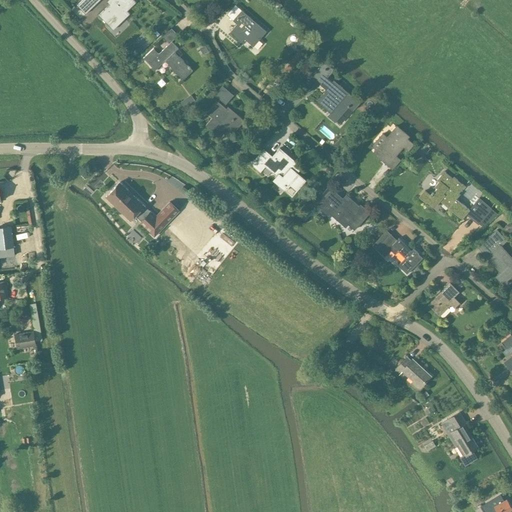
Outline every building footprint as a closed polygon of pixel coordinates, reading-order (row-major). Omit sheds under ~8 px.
[(86,14),(100,0),(82,0),(77,5),(86,14)] [(110,4),(99,15),(113,29),(130,13),(127,10),(136,2),(134,0),(108,0),(107,1),(110,4)] [(166,16),(157,8),(151,14),(160,23),(166,16)] [(266,31),(257,24),(241,10),(233,20),(237,24),(230,32),(241,42),(244,38),(253,46),(263,35),(266,31)] [(150,33),(132,51),(138,56),(156,39),(150,33)] [(301,39),(300,49),(308,51),(316,42),(301,39)] [(155,70),(165,60),(183,79),(192,71),(174,52),(178,48),(171,41),(159,54),(153,48),(143,58),(155,70)] [(205,45),(200,48),(203,54),(209,50),(205,45)] [(322,84),(322,83),(324,81),(334,70),(321,59),(309,73),(322,84)] [(332,81),(328,77),(324,81),(322,83),(327,87),(326,88),(327,89),(316,101),(330,113),(327,116),(335,122),(348,107),(353,110),(360,102),(333,80),(332,81)] [(223,85),(214,94),(225,104),(233,95),(223,85)] [(191,95),(186,98),(190,104),(195,100),(191,95)] [(226,108),(217,100),(206,113),(212,117),(205,126),(218,137),(225,128),(232,134),(244,120),(228,107),(226,108)] [(382,133),(372,145),(376,149),(373,153),(380,159),(381,159),(392,168),(400,159),(395,155),(403,146),(408,150),(413,144),(406,138),(408,136),(396,125),(387,137),(382,133)] [(344,145),(337,152),(342,157),(349,149),(344,145)] [(265,154),(255,166),(261,171),(265,166),(276,176),(272,181),(275,183),(283,190),(288,184),(295,190),(300,184),(301,183),(301,181),(300,179),(300,178),(296,175),(302,167),(297,162),(296,164),(290,159),(291,157),(283,150),(275,159),(266,152),(265,154)] [(414,151),(409,157),(414,161),(419,154),(414,151)] [(425,190),(419,196),(433,208),(440,200),(449,208),(462,219),(466,215),(479,225),(482,220),(485,216),(492,208),(479,198),(469,210),(457,199),(461,195),(459,193),(463,188),(464,188),(466,186),(462,183),(461,184),(457,180),(458,179),(454,176),(452,178),(445,172),(446,172),(444,170),(440,174),(441,175),(436,180),(438,182),(434,187),(436,188),(433,192),(432,191),(430,194),(425,190)] [(105,197),(126,216),(131,221),(136,216),(141,221),(139,223),(154,237),(179,211),(169,202),(156,216),(120,181),(105,197)] [(346,195),(343,198),(329,186),(314,203),(329,215),(330,214),(345,228),(348,224),(354,230),(370,213),(365,209),(364,210),(346,195)] [(306,221),(314,211),(307,206),(299,215),(306,221)] [(509,234),(511,229),(511,223),(509,221),(503,229),(509,234)] [(0,227),(0,256),(15,255),(11,226),(0,227)] [(373,234),(377,238),(382,232),(378,229),(373,234)] [(497,230),(482,242),(487,247),(483,251),(487,256),(486,257),(500,272),(495,276),(503,285),(511,276),(511,267),(511,268),(511,267),(511,257),(501,245),(506,241),(501,235),(497,230)] [(399,238),(397,239),(391,234),(377,249),(385,257),(391,251),(395,255),(398,251),(405,258),(398,265),(407,274),(423,258),(418,254),(419,253),(413,248),(411,250),(399,238)] [(454,308),(459,303),(453,297),(458,292),(450,283),(428,305),(439,316),(451,304),(454,308)] [(32,332),(15,335),(17,349),(35,346),(32,332)] [(511,347),(511,335),(511,334),(501,342),(506,349),(510,346),(511,347)] [(362,343),(368,348),(368,349),(372,344),(365,338),(362,343)] [(511,355),(503,362),(510,371),(511,369),(511,355)] [(396,369),(400,373),(402,371),(420,387),(431,376),(413,359),(411,361),(407,357),(396,369)] [(425,410),(428,415),(434,411),(431,407),(425,410)] [(458,445),(464,454),(459,457),(465,466),(477,458),(472,451),(478,447),(464,425),(467,423),(460,412),(441,423),(455,447),(458,445)] [(505,511),(511,508),(511,506),(507,498),(494,506),(494,507),(490,510),(491,511),(505,511)]
